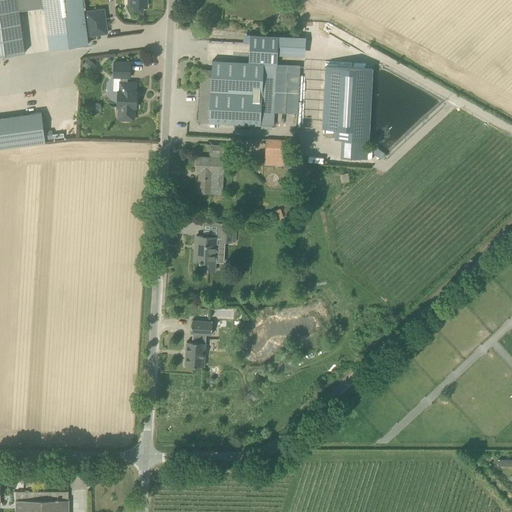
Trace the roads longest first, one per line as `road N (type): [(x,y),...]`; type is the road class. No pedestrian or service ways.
road 1 (unclassified): [(145,456),(171,0)]
road 2 (unclassified): [(145,456),(250,457),(275,447),(511,227)]
road 3 (unclassified): [(0,456),(145,456)]
